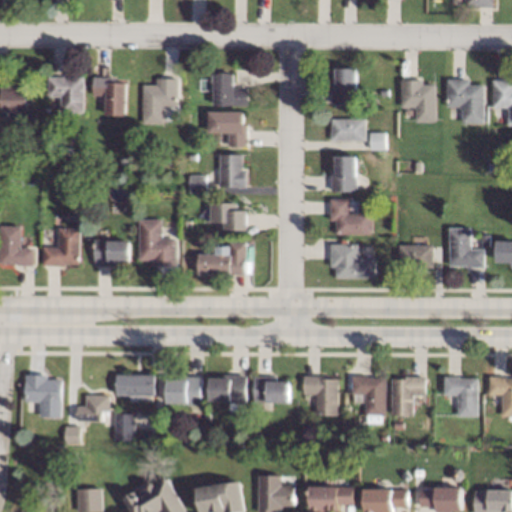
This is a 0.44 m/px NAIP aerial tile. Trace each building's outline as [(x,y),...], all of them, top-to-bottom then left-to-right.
[(361,88),(362,88),(361,103),(335,103),(335,79),(340,79),(340,67),(361,67),(361,88)] [(235,86),(250,86),(250,104),(216,104),(216,73),(236,73),(235,86)] [(86,111),(63,111),(63,95),(51,95),(52,76),(86,76),(86,111)] [(118,76),(118,81),(129,82),(128,114),(109,113),(109,94),(96,94),(97,76),(118,76)] [(180,105),(166,105),(166,122),(146,122),(146,84),(159,84),(159,78),(180,78),(180,105)] [(427,83),(438,83),(439,120),(419,120),(419,106),(405,106),(404,79),(427,78),(427,83)] [(473,83),(487,83),(487,122),(465,122),(466,109),(462,106),(450,106),(450,78),(473,78),(473,83)] [(511,124),(511,106),(496,106),(496,78),(511,78),(511,124)] [(31,110),(10,110),(9,118),(1,118),(1,111),(0,111),(0,82),(31,83),(31,110)] [(245,123),(250,123),(250,145),(232,144),(232,131),(211,131),(212,110),(246,111),(245,123)] [(369,139),(334,139),(334,130),(335,130),(335,117),(369,117),(369,139)] [(389,149),(374,149),(374,130),(389,131),(389,149)] [(245,169),(249,169),(249,185),(223,185),(223,153),(245,153),(245,169)] [(360,190),(335,190),(335,167),(339,167),(340,154),(361,154),(360,190)] [(151,182),(143,182),(143,174),(151,174),(151,182)] [(209,191),(192,191),(192,174),(209,175),(209,191)] [(353,211),(375,211),(375,233),(339,233),(339,219),(334,219),(334,198),(353,198),(353,211)] [(240,202),(240,209),(250,209),(250,228),(228,228),(228,221),(213,221),(214,201),(240,202)] [(166,238),(180,238),(180,264),(158,264),(158,258),(144,258),(144,218),(166,218),(166,238)] [(24,225),(23,246),(37,247),(36,264),(20,264),(20,262),(3,261),(4,225),(24,225)] [(84,227),(82,262),(69,262),(69,265),(46,264),(47,245),(62,246),(63,226),(84,227)] [(475,248),(488,248),(488,266),(472,266),(472,265),(454,265),(454,226),(475,226),(475,248)] [(351,243),(362,243),(362,256),(378,257),(377,278),(339,277),(339,265),(334,265),(334,242),(345,242),(345,237),(351,237),(351,243)] [(112,240),(133,240),(133,261),(114,262),(114,264),(99,264),(99,238),(112,238),(112,240)] [(511,240),(511,262),(500,262),(501,240),(511,240)] [(438,266),(403,267),(403,244),(438,244),(438,266)] [(249,255),(248,274),(204,272),(205,253),(249,255)] [(155,395),(153,395),(153,401),(133,401),(133,395),(116,395),(116,374),(155,374),(156,374),(155,395)] [(46,379),(62,379),(62,416),(39,416),(39,401),(24,401),(24,375),(27,375),(41,375),(46,375),(46,379)] [(202,405),(187,405),(187,403),(167,403),(167,379),(182,379),(182,376),(187,376),(201,376),(202,376),(202,405)] [(246,401),(246,403),(244,403),(244,411),(228,411),(228,401),(209,400),(209,398),(209,378),(230,378),(231,378),(231,376),(245,376),(247,376),(246,401)] [(276,381),(289,381),(289,402),(267,402),(254,402),(254,376),(255,376),(268,376),(276,376),(276,381)] [(323,379),(337,379),(337,391),(337,415),(314,415),(314,393),(304,393),(303,393),(303,376),(305,376),(316,376),(323,376),(323,379)] [(367,378),(385,378),(385,414),(385,415),(380,415),(380,424),(366,423),(366,415),(364,415),(364,394),(351,394),(351,392),(351,376),(354,376),(367,376),(367,378)] [(425,393),(425,395),(412,395),(412,415),(390,414),(391,379),(405,379),(405,377),(411,377),(424,377),(425,377),(425,393)] [(459,378),(477,378),(477,416),(457,416),(457,394),(443,394),(443,377),(446,377),(458,377),(459,377),(459,378)] [(506,378),(511,378),(511,421),(508,421),(508,416),(501,416),(501,394),(489,394),(489,377),(491,377),(503,377),(506,377),(506,378)] [(110,411),(103,411),(103,421),(83,421),(77,421),(77,406),(86,406),(86,395),(110,395),(110,411)] [(135,414),(134,428),(134,441),(114,440),(115,414),(135,414)] [(80,443),(64,443),(65,426),(77,426),(80,426),(80,443)] [(304,434),(307,434),(307,438),(304,438),(304,439),(297,439),(298,431),(304,431),(304,434)] [(464,472),(464,477),(460,481),(456,481),(452,477),(452,472),(455,468),(461,469),(464,472)] [(423,477),(415,477),(415,469),(423,469),(423,477)] [(282,486),(295,486),(295,506),(283,506),(283,509),(277,509),(277,511),(259,511),(259,474),(282,475),(282,486)] [(187,511),(164,511),(163,509),(158,511),(132,511),(124,498),(135,491),(137,495),(146,490),(145,488),(145,485),(150,483),(154,483),(155,485),(167,478),(187,511)] [(245,511),(237,511),(201,511),(197,488),(240,481),(245,511)] [(341,487),(355,487),(355,504),(354,504),(340,504),(340,511),(321,511),(321,509),(310,509),(310,485),(341,485),(341,487)] [(462,510),(452,510),(452,511),(443,511),(437,511),(437,507),(436,507),(420,507),(420,490),(420,488),(436,488),(436,486),(462,486),(462,510)] [(394,489),(409,490),(409,506),(408,506),(394,506),(394,511),(365,511),(365,487),(394,488),(394,489)] [(102,511),(76,511),(76,488),(101,488),(102,511)] [(511,511),(505,511),(475,511),(475,505),(475,491),(489,491),(511,490),(511,511)]
